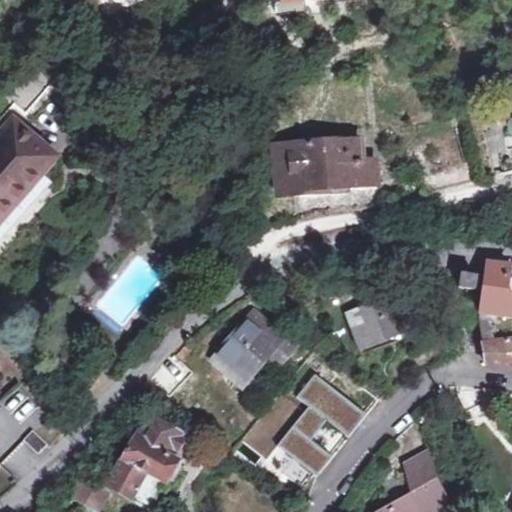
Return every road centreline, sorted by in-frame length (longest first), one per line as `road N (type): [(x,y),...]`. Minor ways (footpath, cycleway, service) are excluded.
road 1 (tertiary): [(0,507),(100,402),(265,268),(395,248),(511,256)]
road 2 (residential): [(315,511),(341,471),(424,383),(511,380)]
